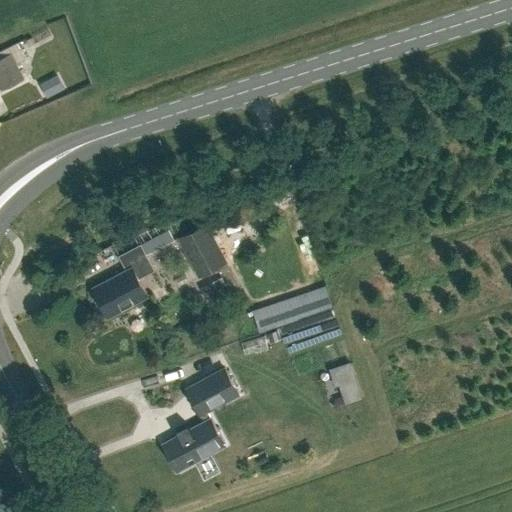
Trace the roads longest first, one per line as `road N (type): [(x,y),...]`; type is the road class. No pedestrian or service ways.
road 1 (tertiary): [(73,150),(511,7)]
road 2 (tertiary): [(78,511),(0,364)]
